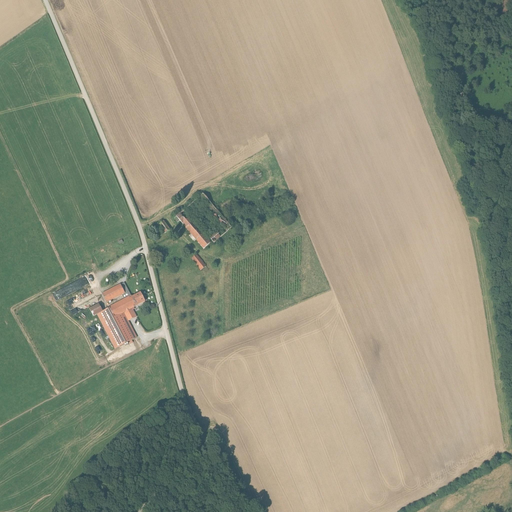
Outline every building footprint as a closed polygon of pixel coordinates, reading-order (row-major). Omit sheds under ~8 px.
[(213,206),(208,211),(222,227),(209,238),(214,244),(232,228),(213,206)] [(180,214),(174,219),(177,223),(179,222),(191,236),(189,237),(194,242),(195,241),(203,250),(211,244),(203,235),(192,221),(184,219),(180,214)] [(164,222),(154,229),(160,237),(170,231),(164,222)] [(197,254),(191,259),(200,271),(206,266),(197,254)] [(124,300),(131,297),(124,283),(120,285),(102,295),(106,304),(109,303),(110,303),(122,296),(124,300)] [(124,314),(128,322),(137,318),(133,311),(135,310),(134,308),(145,303),(140,294),(132,298),(131,297),(124,300),(109,308),(109,309),(114,318),(124,314)] [(97,316),(103,313),(99,305),(89,310),(93,318),(97,316)] [(103,313),(97,316),(115,350),(128,343),(132,341),(137,338),(128,322),(124,314),(114,318),(109,309),(103,313)]
